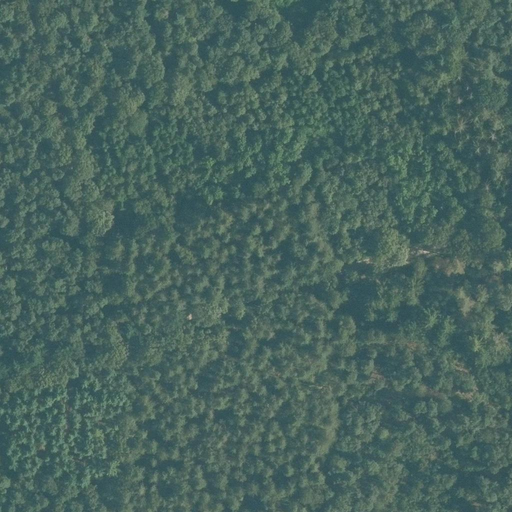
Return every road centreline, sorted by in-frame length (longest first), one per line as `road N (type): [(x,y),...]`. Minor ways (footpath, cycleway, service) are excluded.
road 1 (track): [(124,334),(511,212)]
road 2 (track): [(36,0),(124,334)]
road 3 (track): [(0,371),(124,334)]
